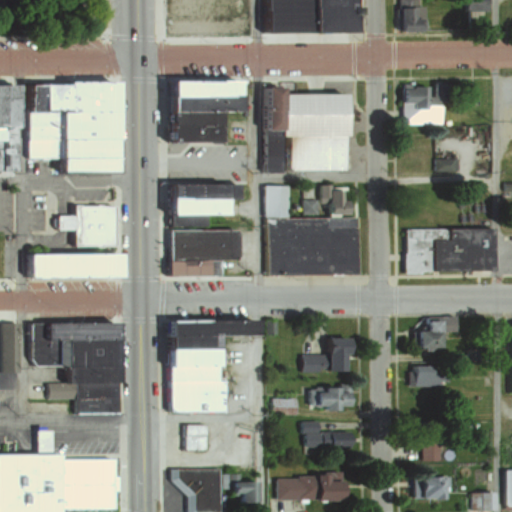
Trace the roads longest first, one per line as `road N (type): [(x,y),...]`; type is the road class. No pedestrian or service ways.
road 1 (primary): [(138,511),(135,0)]
road 2 (residential): [(381,511),(376,56)]
road 3 (residential): [(136,57),(511,54)]
road 4 (residential): [(138,299),(511,296)]
road 5 (residential): [(0,302),(138,299)]
road 6 (residential): [(0,56),(136,57)]
